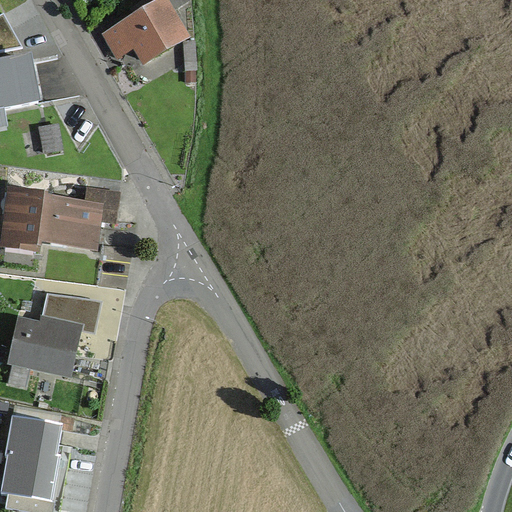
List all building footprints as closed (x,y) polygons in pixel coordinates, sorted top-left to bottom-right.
[(159,4),(105,39),(118,60),(126,55),(137,71),(183,41),(159,4)] [(30,63),(0,68),(0,117),(39,111),(30,63)] [(58,130),(32,135),(35,158),(62,153),(58,130)] [(85,208),(7,198),(1,243),(93,254),(97,225),(114,227),(118,197),(87,193),(85,208)] [(41,326),(18,321),(7,368),(71,382),(81,335),(94,338),(101,306),(47,298),(41,326)] [(55,428),(10,422),(0,499),(0,504),(44,511),(55,428)]
